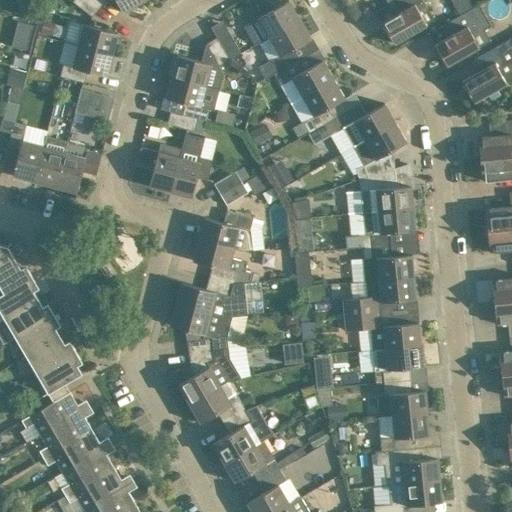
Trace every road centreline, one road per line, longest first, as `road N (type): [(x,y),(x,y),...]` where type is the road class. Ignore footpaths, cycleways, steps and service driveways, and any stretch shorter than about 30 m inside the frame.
road 1 (residential): [(473,511),(431,104),(419,88),(352,49),(324,0)]
road 2 (residential): [(136,355),(167,225),(122,211),(110,187),(154,29),(206,0)]
road 3 (residential): [(136,355),(94,345),(27,224),(0,217)]
road 4 (residential): [(217,511),(134,369),(136,355)]
